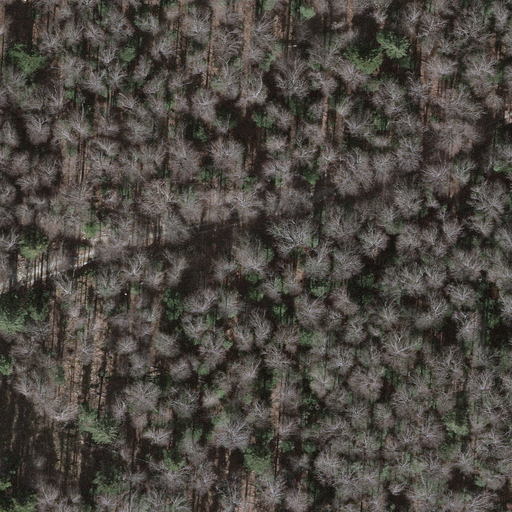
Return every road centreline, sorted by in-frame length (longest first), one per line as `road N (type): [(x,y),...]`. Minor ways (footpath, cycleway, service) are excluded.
road 1 (track): [(0,285),(299,200),(511,112)]
road 2 (track): [(116,247),(0,206)]
